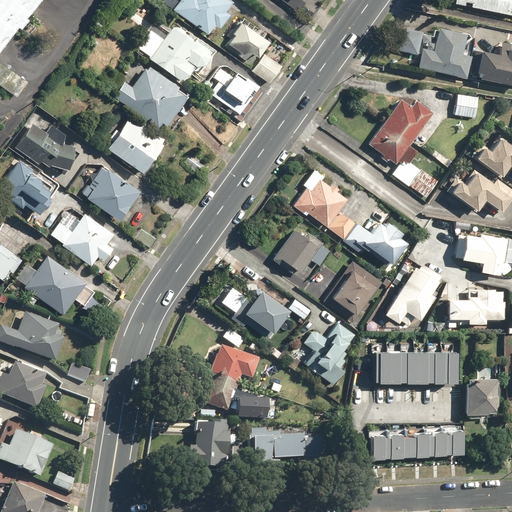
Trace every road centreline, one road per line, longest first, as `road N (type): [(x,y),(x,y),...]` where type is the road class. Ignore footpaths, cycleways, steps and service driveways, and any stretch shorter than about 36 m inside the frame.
road 1 (primary): [(371,0),(151,309),(130,368),(108,496)]
road 2 (residential): [(108,496),(342,502)]
road 3 (residential): [(342,502),(341,397),(437,394)]
road 4 (residential): [(342,502),(511,492)]
